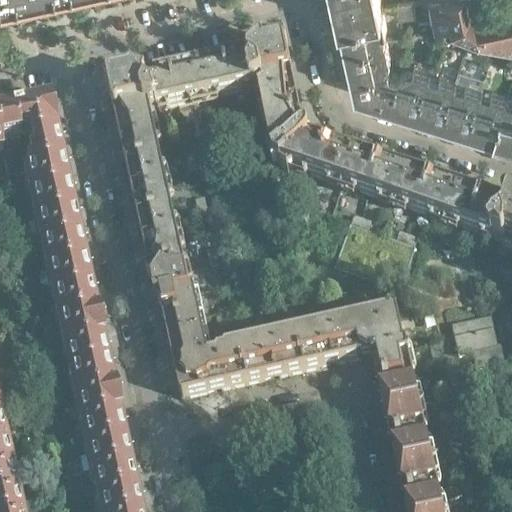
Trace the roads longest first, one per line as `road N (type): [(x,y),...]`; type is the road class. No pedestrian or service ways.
road 1 (residential): [(157,438),(68,57)]
road 2 (residential): [(307,2),(328,93),(345,116),(511,173)]
road 3 (residential): [(372,511),(354,427),(332,406),(157,438)]
road 4 (residential): [(307,2),(68,57)]
